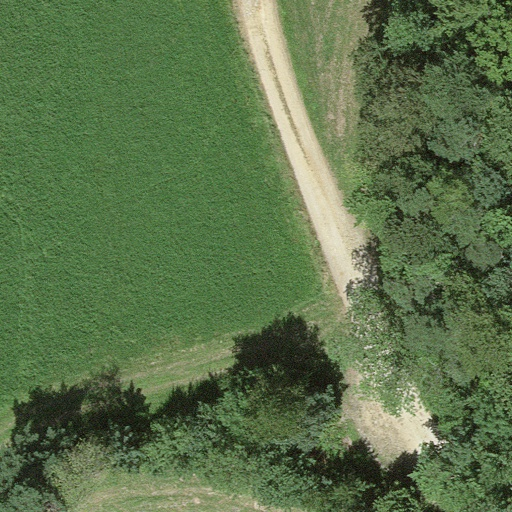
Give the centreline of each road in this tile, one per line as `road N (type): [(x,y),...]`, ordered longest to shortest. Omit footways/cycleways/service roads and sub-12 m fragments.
road 1 (track): [(350,262),(385,370),(491,511)]
road 2 (track): [(253,0),(350,262)]
road 3 (track): [(428,0),(419,54),(350,262)]
